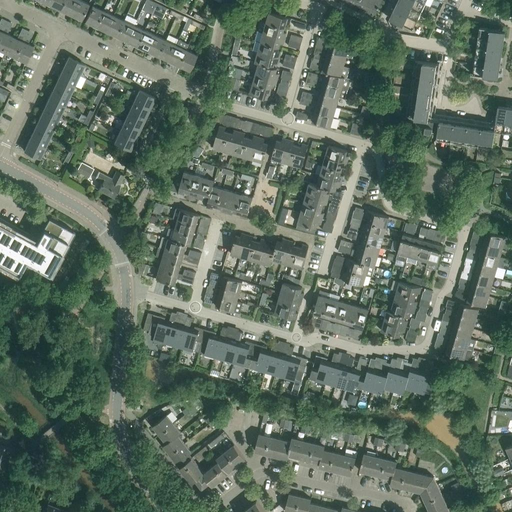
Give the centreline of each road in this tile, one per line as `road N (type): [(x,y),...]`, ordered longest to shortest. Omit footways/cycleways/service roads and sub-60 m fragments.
road 1 (residential): [(296,339),(418,349),(462,238),(457,227),(393,208),(377,155),(361,145)]
road 2 (tertiary): [(167,511),(121,450),(116,410),(125,293)]
road 3 (residential): [(407,511),(367,493),(264,472),(209,511)]
road 4 (tertiary): [(125,293),(119,254),(98,223),(0,166)]
road 5 (residential): [(207,98),(60,29)]
road 6 (residential): [(286,123),(316,10),(276,0)]
road 7 (residential): [(493,119),(440,105),(462,14)]
road 8 (residential): [(0,157),(60,29)]
road 9 (residential): [(321,275),(361,145)]
